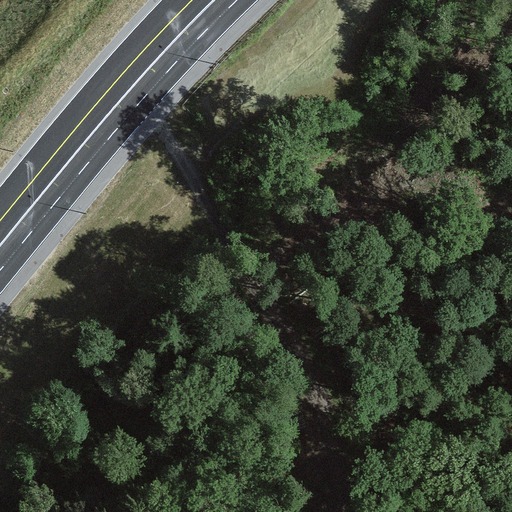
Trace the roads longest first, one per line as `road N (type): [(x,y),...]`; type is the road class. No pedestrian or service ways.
road 1 (track): [(132,88),(189,166),(327,399),(346,511)]
road 2 (primary): [(0,245),(214,0)]
